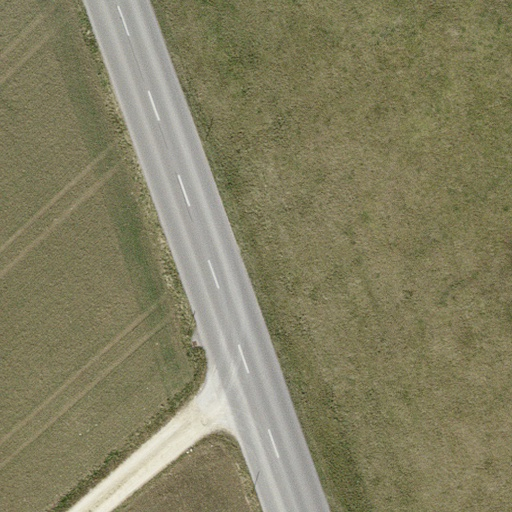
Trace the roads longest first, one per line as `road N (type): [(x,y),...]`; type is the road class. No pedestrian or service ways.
road 1 (tertiary): [(123,0),(306,511)]
road 2 (track): [(259,374),(97,511)]
